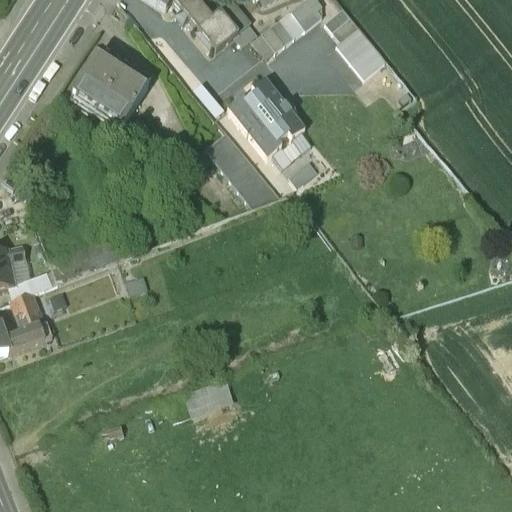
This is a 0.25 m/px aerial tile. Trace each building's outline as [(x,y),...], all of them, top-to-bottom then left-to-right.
[(140,0),(164,15),(170,6),(215,58),(248,29),(229,8),(209,24),(190,0),(140,0)] [(330,0),(313,0),(326,14),(336,6),(330,0)] [(307,6),(290,20),(304,37),(320,23),(307,6)] [(341,14),(323,29),(338,47),(355,32),(341,14)] [(288,20),(261,43),(275,60),(302,38),(288,20)] [(338,47),(334,50),(348,68),(370,50),(356,33),(338,47)] [(384,67),(370,50),(348,68),(362,85),(384,67)] [(112,67),(109,71),(97,63),(69,108),(117,139),(146,94),(134,86),(137,82),(112,67)] [(384,67),(362,85),(377,102),(398,85),(384,67)] [(398,85),(384,97),(400,116),(417,107),(398,85)] [(262,87),(249,98),(253,103),(243,110),(239,106),(226,116),(265,166),(270,162),(278,156),(274,151),(284,143),(288,148),(299,139),(301,137),(262,87)] [(278,204),(224,139),(204,155),(251,215),(278,204)] [(299,139),(288,148),(284,143),(274,151),(278,156),(270,162),(281,175),(310,152),(299,139)] [(416,142),(399,149),(405,163),(421,156),(416,142)] [(297,175),(297,177),(288,185),(295,194),(324,172),(317,162),(307,170),(305,168),(303,168),(301,168),(299,169),(297,171),(296,173),(297,175)] [(20,255),(5,258),(7,269),(23,266),(20,255)] [(5,257),(0,258),(0,297),(6,296),(12,295),(12,293),(7,269),(5,258),(5,257)] [(103,259),(51,279),(56,291),(107,271),(103,259)] [(126,300),(146,297),(143,281),(124,285),(126,300)] [(24,289),(12,293),(12,295),(6,296),(11,308),(29,301),(24,289)] [(11,308),(10,309),(22,337),(37,331),(41,329),(30,301),(29,301),(11,308)] [(22,337),(2,345),(7,358),(42,345),(37,331),(22,337)] [(184,409),(191,434),(232,422),(224,397),(184,409)]
